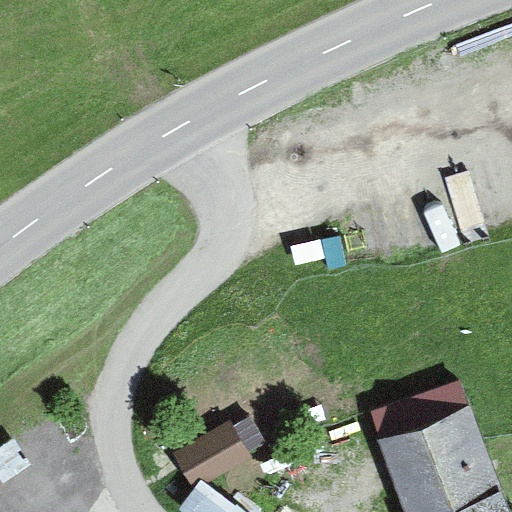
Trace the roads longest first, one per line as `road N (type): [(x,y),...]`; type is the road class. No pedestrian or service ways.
road 1 (unclassified): [(183,127),(221,208),(218,255),(157,323),(115,394),(113,455),(144,511)]
road 2 (secondary): [(183,127),(450,0)]
road 3 (secondary): [(0,250),(183,127)]
